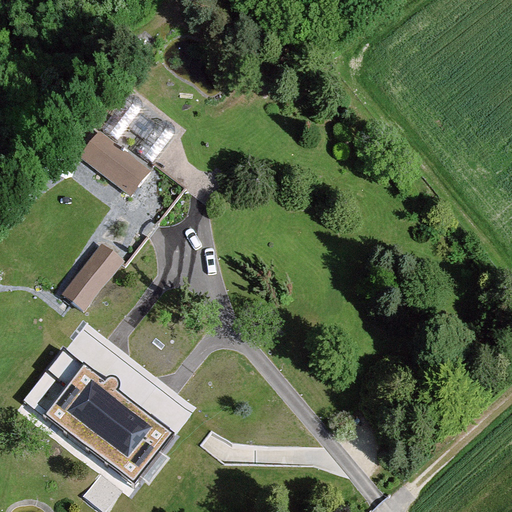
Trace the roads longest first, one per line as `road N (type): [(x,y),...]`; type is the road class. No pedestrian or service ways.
road 1 (track): [(511,276),(357,80),(368,43),(421,0)]
road 2 (track): [(382,509),(511,391)]
